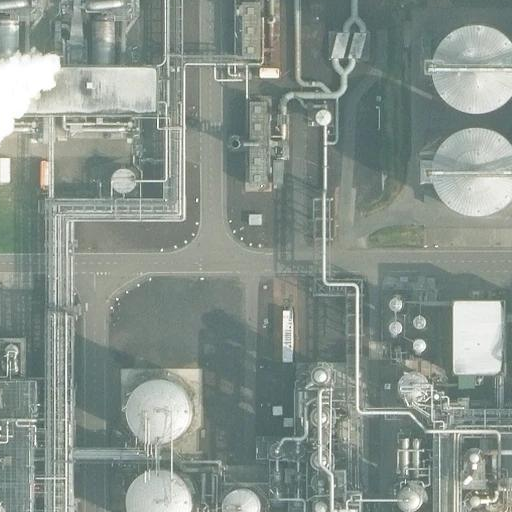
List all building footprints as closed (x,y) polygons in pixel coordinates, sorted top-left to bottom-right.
[(95,0),(96,17),(139,17),(138,0),(95,0)] [(511,44),(508,39),(502,34),(495,30),(487,27),(479,26),(471,27),(463,28),(455,32),(448,37),(443,43),(438,49),(435,57),(434,65),(434,73),(435,81),(438,89),(443,96),(448,102),(455,107),(463,110),(471,112),(479,112),(487,111),(495,109),(502,104),(508,99),(511,94),(511,44)] [(367,56),(365,32),(352,33),(352,31),(341,32),(342,48),(350,47),(351,57),(367,56)] [(163,113),(161,61),(0,66),(0,114),(10,114),(11,130),(31,129),(32,152),(52,152),(51,134),(127,131),(126,115),(163,113)] [(252,101),(250,186),(270,187),(272,102),(252,101)] [(511,148),(507,143),(501,137),(494,133),(486,130),(478,129),(470,130),(462,132),(454,135),(448,140),(442,146),(437,153),(434,160),(433,168),(433,176),(434,184),(437,192),(442,199),(448,205),(454,210),(462,213),(470,215),(478,215),(486,214),(494,212),(501,207),(507,202),(511,196),(511,148)] [(91,190),(92,159),(63,158),(62,189),(91,190)] [(398,332),(400,291),(386,290),(384,332),(398,332)] [(507,298),(457,298),(457,374),(508,373),(507,298)] [(197,413),(198,407),(197,400),(195,394),(192,389),(188,384),(184,379),(178,376),(172,374),(166,373),(159,374),(153,375),(148,378),(142,381),(138,386),(135,391),(132,397),(131,403),(131,410),(132,416),(135,422),(138,427),(142,432),(148,435),(153,438),(159,440),(166,440),(172,439),(178,437),(184,434),(188,430),(192,425),(195,419),(197,413)] [(276,466),(275,504),(297,511),(391,511),(391,509),(422,510),(434,480),(451,480),(453,485),(479,477),(416,476),(386,485),(381,499),(368,494),(365,485),(369,474),(357,469),(358,438),(348,438),(343,420),(342,420),(338,418),(350,414),(333,408),(313,414),(313,420),(307,436),(259,435),(259,459),(276,466)] [(194,511),(197,506),(197,500),(197,494),(195,487),(192,482),(188,477),(183,473),(178,469),(172,467),(165,467),(159,467),(153,468),(147,471),(142,475),(138,479),(134,485),(132,490),(131,497),(131,503),(132,509),(132,511),(194,511)] [(269,500),(270,497),(269,493),(268,490),(267,487),(265,485),(262,482),(259,481),(256,480),(253,479),(249,479),(246,480),(243,482),(240,484),(238,486),(236,489),(235,492),(234,495),(234,499),(235,502),(236,505),(238,508),(240,510),(242,511),(260,511),(262,511),(265,509),(267,506),(268,503),(269,500)]
